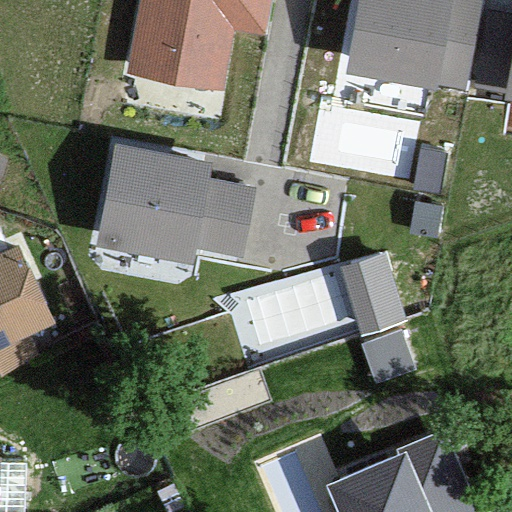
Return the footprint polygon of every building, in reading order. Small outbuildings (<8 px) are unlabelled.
[(269,0),(144,0),(134,64),(217,79),(227,17),(265,23),(269,0)] [(480,0),(367,0),(358,53),(468,72),(480,0)] [(511,18),(501,16),(490,76),(511,79),(511,18)] [(198,163),(118,148),(103,231),(183,245),(185,236),(235,245),(245,188),(195,179),(198,163)] [(447,155),(423,151),(417,189),(441,193),(447,155)] [(442,213),(420,209),(416,229),(438,233),(442,213)] [(40,302),(11,241),(0,245),(0,359),(29,345),(14,314),(40,302)] [(405,321),(384,258),(345,271),(365,334),(405,321)] [(404,332),(365,345),(378,384),(417,371),(404,332)] [(474,511),(444,440),(404,456),(408,465),(342,492),(350,511),(474,511)] [(4,510),(41,510),(41,452),(4,452),(4,510)]
